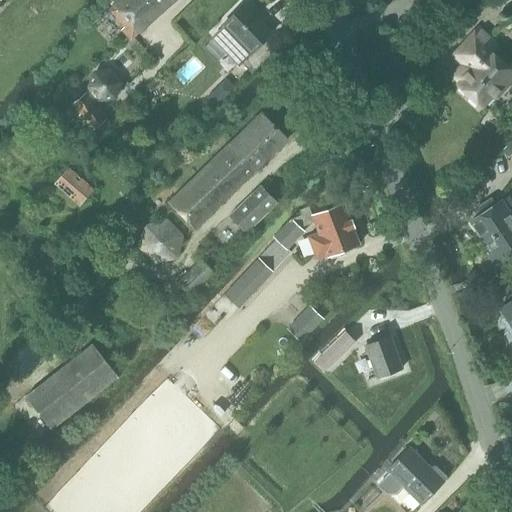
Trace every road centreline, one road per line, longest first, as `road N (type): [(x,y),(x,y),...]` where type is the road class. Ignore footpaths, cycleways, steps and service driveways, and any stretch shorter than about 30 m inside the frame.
road 1 (residential): [(30,359),(152,242),(207,241),(360,104)]
road 2 (unclassified): [(511,493),(360,104)]
